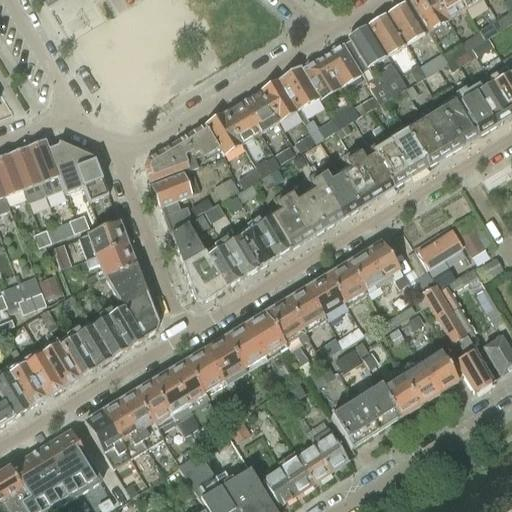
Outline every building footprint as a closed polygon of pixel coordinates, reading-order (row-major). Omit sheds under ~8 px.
[(141,55),(189,30),(172,0),(153,0),(79,40),(125,126),(167,103),(141,55)] [(434,0),(413,0),(409,3),(429,36),(429,35),(448,24),(434,0)] [(459,0),(434,0),(448,24),(467,12),(459,0)] [(485,0),(459,0),(467,12),(486,1),(485,0)] [(409,3),(386,17),(405,49),(425,36),(429,36),(409,3)] [(501,31),(495,23),(486,8),(481,11),(490,24),(477,33),(478,34),(482,43),(501,31)] [(501,31),(511,23),(511,11),(495,23),(501,31)] [(405,49),(386,17),(366,29),(386,61),(387,60),(405,49)] [(386,61),(366,29),(347,40),(367,72),(368,71),(383,63),(386,61)] [(483,43),(482,43),(478,34),(460,46),(461,47),(465,54),(469,52),(470,51),(480,45),(483,43)] [(480,45),(470,51),(475,59),(476,60),(491,51),(486,42),(483,43),(480,45)] [(360,76),(342,47),(339,48),(336,47),(329,51),(329,55),(322,59),(341,91),(362,78),(360,76)] [(447,66),(465,54),(461,47),(443,59),(447,66)] [(474,59),(469,52),(465,54),(447,66),(445,67),(450,75),(474,59)] [(447,66),(443,59),(440,55),(418,70),(425,81),(445,67),(447,66)] [(511,58),(511,56),(500,63),(505,72),(511,67),(511,58)] [(309,63),(303,67),(302,71),(319,100),(321,103),(341,91),(322,59),(312,64),(309,63)] [(405,92),(387,60),(386,61),(383,63),(385,67),(382,69),(385,73),(373,80),(368,71),(367,72),(360,76),(362,78),(378,107),(392,99),(402,93),(405,92)] [(425,81),(418,70),(416,67),(407,73),(415,85),(421,82),(422,83),(425,81)] [(319,100),(302,71),(300,72),(299,69),(280,81),(299,113),(319,100)] [(511,84),(507,77),(503,71),(489,80),(511,117),(511,84)] [(511,118),(511,117),(489,80),(479,86),(473,89),(496,128),(511,118)] [(299,113),(280,81),(261,92),(280,124),(294,115),(299,113)] [(411,88),(405,92),(409,101),(416,97),(411,88)] [(496,128),(473,89),(456,100),(479,138),(496,128)] [(261,92),(242,104),(261,136),(280,124),(261,92)] [(479,138),(456,100),(455,99),(439,108),(463,148),(479,138)] [(261,136),(242,104),(223,115),(242,147),(261,136)] [(463,148),(439,108),(421,119),(445,159),(463,148)] [(351,110),(330,123),(337,133),(345,128),(358,120),(351,110)] [(445,159),(421,119),(418,121),(415,113),(409,116),(413,124),(414,123),(416,127),(407,132),(429,169),(445,159)] [(242,147),(223,115),(204,127),(220,154),(223,159),(242,147)] [(306,125),(303,128),(315,146),(323,141),(312,122),(310,123),(306,125)] [(220,154),(204,127),(175,144),(183,159),(189,173),(196,170),(193,161),(195,161),(200,157),(204,164),(220,154)] [(345,128),(337,133),(335,134),(339,141),(349,135),(345,128)] [(429,169),(407,132),(396,139),(394,135),(387,140),(411,179),(429,169)] [(306,138),(294,146),(299,154),(311,146),(306,138)] [(411,179),(387,140),(380,144),(381,148),(372,153),(394,190),(411,179)] [(65,197),(48,151),(47,152),(44,143),(25,150),(45,199),(62,193),(64,198),(65,197)] [(189,173),(183,159),(175,144),(145,162),(143,169),(149,185),(180,173),(181,176),(189,173)] [(55,149),(48,151),(65,197),(81,191),(74,170),(74,153),(57,145),(55,149)] [(45,199),(25,150),(7,157),(21,193),(27,206),(45,199)] [(287,150),(274,158),(279,166),(292,158),(287,150)] [(394,190),(372,153),(362,159),(357,151),(349,156),(376,201),(394,190)] [(92,160),(74,153),(74,170),(81,191),(88,206),(107,199),(92,160)] [(306,167),(299,156),(296,158),(286,164),(292,175),(306,167)] [(376,201),(349,156),(341,160),(346,169),(338,174),(360,210),(376,201)] [(7,157),(0,160),(0,190),(4,200),(21,193),(7,157)] [(265,168),(257,173),(261,180),(269,175),(265,168)] [(261,180),(257,173),(255,171),(234,184),(239,192),(249,186),(250,187),(258,182),(261,180)] [(265,193),(283,182),(276,171),(269,175),(261,180),(258,182),(265,193)] [(360,210),(338,174),(328,180),(323,171),(315,176),(342,221),(360,210)] [(199,196),(194,181),(192,181),(189,173),(181,176),(150,188),(159,212),(176,205),(199,196)] [(342,221),(315,176),(307,181),(312,189),(303,195),(325,231),(342,221)] [(239,192),(234,184),(231,179),(212,191),(220,204),(235,195),(239,192)] [(255,196),(250,187),(249,186),(239,192),(235,195),(236,197),(241,205),(255,196)] [(4,200),(0,190),(0,216),(9,213),(4,200)] [(325,231),(303,195),(293,201),(288,192),(280,196),(308,242),(325,231)] [(308,242),(280,196),(273,201),(278,210),(268,216),(270,220),(290,253),(308,242)] [(241,205),(236,197),(226,203),(233,215),(242,209),(240,206),(241,205)] [(179,214),(176,205),(159,212),(163,220),(179,214)] [(186,227),(190,224),(185,212),(179,214),(163,220),(169,237),(186,227)] [(82,218),(75,221),(80,234),(87,231),(82,218)] [(207,229),(200,218),(191,223),(198,235),(207,229)] [(290,253),(270,220),(260,225),(257,220),(251,224),(274,262),(290,253)] [(80,234),(75,221),(67,224),(73,237),(80,234)] [(274,262),(251,224),(245,228),(248,232),(238,239),(258,272),(274,262)] [(466,224),(452,232),(470,261),(483,252),(466,224)] [(203,254),(186,227),(169,237),(181,268),(203,254)] [(126,248),(118,228),(103,233),(77,244),(82,256),(85,264),(126,248)] [(447,230),(428,243),(441,264),(460,252),(447,230)] [(45,233),(38,236),(43,249),(50,246),(45,233)] [(37,252),(43,249),(38,236),(32,238),(37,252)] [(258,272),(238,239),(228,245),(225,240),(219,243),(242,281),(258,272)] [(242,281),(219,243),(213,247),(217,252),(206,259),(226,291),(242,281)] [(428,243),(412,252),(425,273),(441,264),(428,243)] [(399,277),(380,245),(363,255),(384,289),(392,285),(397,293),(407,287),(400,277),(399,277)] [(54,249),(60,270),(71,267),(65,246),(54,249)] [(126,248),(85,264),(88,272),(98,269),(100,275),(95,277),(98,284),(104,281),(135,270),(126,248)] [(203,254),(181,268),(194,303),(201,306),(226,291),(206,259),(203,254)] [(363,255),(347,265),(368,299),(384,289),(363,255)] [(481,287),(500,275),(494,263),(474,275),(481,287)] [(347,265),(327,277),(348,311),(368,299),(347,265)] [(146,299),(135,270),(104,281),(121,308),(146,299)] [(453,293),(472,283),(478,295),(483,293),(471,273),(449,285),(453,293)] [(492,384),(467,341),(473,338),(467,326),(448,298),(450,297),(446,289),(437,295),(434,289),(426,275),(412,283),(420,296),(420,297),(427,308),(452,349),(457,346),(463,356),(453,363),(473,396),(492,384)] [(327,277),(305,290),(325,325),(348,311),(327,277)] [(305,290),(284,303),(304,338),(325,325),(305,290)] [(16,305),(17,306),(21,318),(45,309),(40,296),(16,305)] [(420,296),(412,301),(419,312),(420,312),(427,308),(420,297),(420,296)] [(157,327),(146,299),(121,308),(122,310),(142,342),(155,334),(157,327)] [(304,338),(284,303),(264,315),(285,349),(297,342),(300,346),(307,342),(304,338)] [(127,351),(98,306),(97,305),(91,309),(97,318),(98,317),(101,323),(91,329),(110,361),(127,351)] [(142,342),(122,310),(113,315),(109,310),(105,313),(101,305),(98,306),(127,351),(142,342)] [(385,332),(412,316),(409,310),(382,327),(385,332)] [(492,331),(495,329),(503,324),(495,310),(484,317),(492,331)] [(39,317),(50,335),(57,330),(46,313),(39,317)] [(285,349),(264,315),(233,334),(253,368),(285,349)] [(110,361),(91,329),(90,330),(84,321),(77,326),(83,334),(81,336),(77,330),(72,333),(95,371),(110,361)] [(0,326),(0,334),(13,329),(10,323),(0,326)] [(506,345),(511,341),(511,339),(503,324),(495,329),(506,345)] [(397,330),(388,336),(392,342),(400,337),(397,330)] [(367,343),(378,337),(374,331),(364,338),(367,343)] [(95,371),(72,333),(66,337),(69,343),(59,349),(78,381),(95,371)] [(253,368),(233,334),(223,340),(203,352),(224,386),(244,374),(253,368)] [(78,381),(59,349),(55,343),(54,344),(49,335),(42,339),(47,348),(49,347),(52,352),(43,357),(62,390),(78,381)] [(343,338),(342,339),(346,346),(348,345),(353,341),(349,335),(343,338)] [(400,337),(392,342),(395,347),(404,342),(400,337)] [(511,371),(511,358),(507,351),(503,344),(500,339),(498,340),(482,350),(500,379),(511,371)] [(332,341),(317,350),(324,360),(338,351),(334,344),(332,341)] [(361,345),(354,350),(360,359),(367,354),(361,345)] [(435,351),(416,363),(437,396),(456,384),(435,351)] [(9,355),(14,364),(19,361),(14,352),(9,355)] [(224,386),(203,352),(182,364),(207,405),(220,397),(216,391),(224,386)] [(369,354),(360,360),(367,370),(375,365),(369,354)] [(62,390),(43,357),(32,363),(30,359),(23,363),(46,400),(62,390)] [(46,400),(23,363),(16,368),(19,372),(8,378),(29,411),(46,400)] [(416,363),(397,375),(418,408),(437,396),(416,363)] [(207,405),(182,364),(166,374),(209,446),(226,436),(207,405)] [(318,364),(300,374),(304,380),(322,370),(318,364)] [(29,411),(8,378),(5,373),(0,376),(0,401),(2,404),(12,421),(29,411)] [(209,446),(166,374),(150,384),(171,420),(185,441),(193,455),(209,446)] [(397,375),(378,387),(398,420),(418,408),(397,375)] [(150,384),(133,394),(155,430),(171,420),(150,384)] [(277,386),(268,391),(272,399),(282,393),(277,386)] [(329,418),(350,451),(352,450),(396,422),(398,420),(378,387),(329,418)] [(133,394),(117,404),(147,454),(163,444),(155,430),(133,394)] [(0,405),(0,428),(12,421),(2,404),(0,405)] [(117,404),(101,414),(131,464),(147,454),(117,404)] [(131,464),(101,414),(83,425),(113,474),(131,464)] [(347,463),(330,437),(326,432),(308,444),(312,449),(329,474),(347,463)] [(0,511),(60,511),(101,487),(68,434),(0,474),(0,511)] [(180,472),(179,472),(203,511),(273,511),(262,495),(248,472),(229,441),(199,460),(197,461),(180,472)] [(312,449),(295,460),(312,485),(329,474),(312,449)] [(295,460),(278,472),(295,497),(312,485),(295,460)] [(260,484),(277,509),(295,497),(278,472),(260,484)] [(130,487),(124,491),(131,500),(136,496),(130,487)] [(97,507),(100,511),(106,511),(111,509),(106,501),(97,507)]
